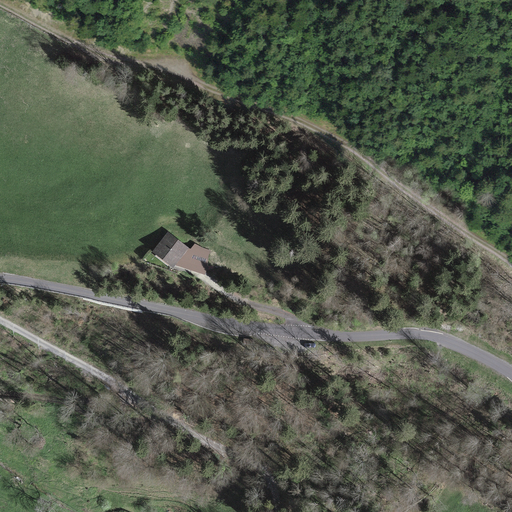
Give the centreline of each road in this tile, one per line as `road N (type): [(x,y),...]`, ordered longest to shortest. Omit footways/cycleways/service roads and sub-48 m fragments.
road 1 (track): [(0,4),(97,54),(178,72),(324,133),(511,264)]
road 2 (unclassified): [(511,373),(429,336),(278,330),(0,279)]
road 3 (track): [(278,511),(258,465),(0,321)]
road 4 (track): [(180,269),(288,315),(297,332)]
